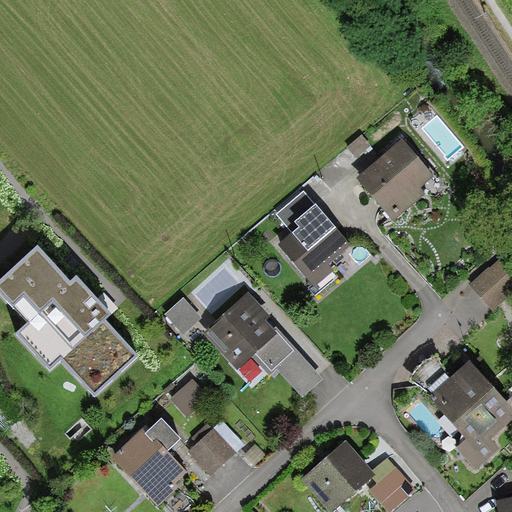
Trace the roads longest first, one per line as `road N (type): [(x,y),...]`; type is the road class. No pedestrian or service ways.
road 1 (residential): [(354,398),(229,511)]
road 2 (residential): [(458,511),(354,398)]
